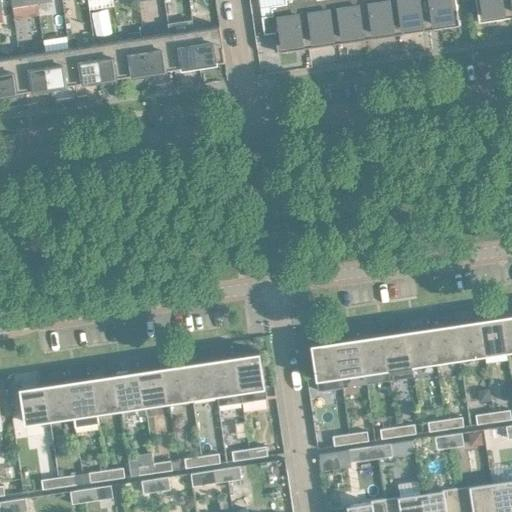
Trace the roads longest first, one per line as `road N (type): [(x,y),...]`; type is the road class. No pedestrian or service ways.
road 1 (tertiary): [(0,324),(270,284)]
road 2 (residential): [(246,120),(511,82)]
road 3 (residential): [(0,160),(246,120)]
road 4 (tertiary): [(270,284),(511,248)]
road 5 (residential): [(307,511),(270,284)]
road 6 (residential): [(246,120),(229,0)]
